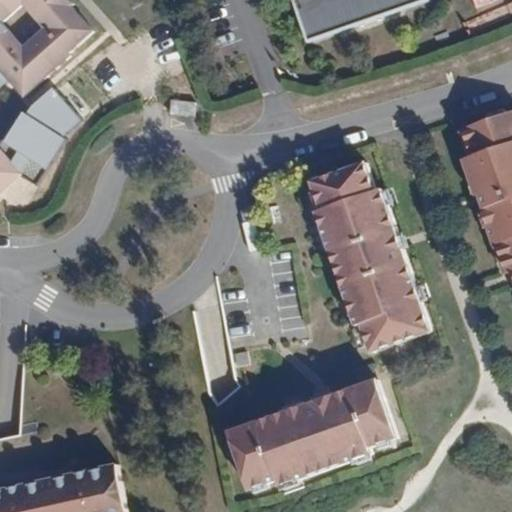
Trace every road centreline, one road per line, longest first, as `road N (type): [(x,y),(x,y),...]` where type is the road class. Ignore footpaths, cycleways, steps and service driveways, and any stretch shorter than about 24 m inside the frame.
road 1 (residential): [(0,266),(91,321),(153,314),(200,280),(220,240),(236,154)]
road 2 (residential): [(236,154),(173,140),(137,151),(114,173),(94,233),(66,252),(0,266)]
road 3 (residential): [(236,154),(393,113),(511,70)]
